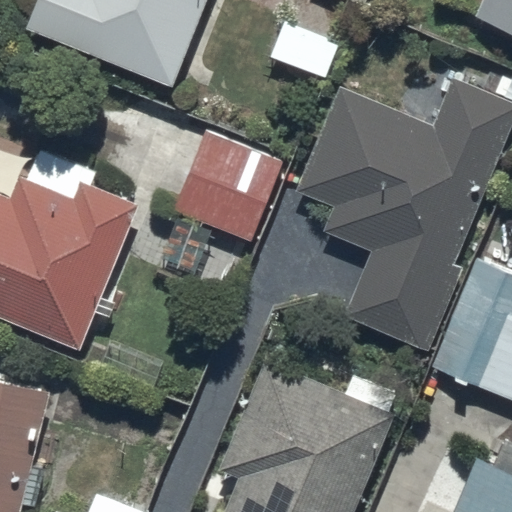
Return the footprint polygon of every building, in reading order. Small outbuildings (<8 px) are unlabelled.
[(36,0),(26,24),(173,82),(205,0),(36,0)] [(511,0),(475,0),(471,12),(511,28),(511,0)] [(341,36),(286,14),(270,53),(326,75),(341,36)] [(511,108),(511,97),(450,73),(430,119),(339,83),(298,187),(333,201),(322,227),(369,246),(343,313),(424,345),(457,261),(453,259),(511,108)] [(194,123),(139,99),(127,129),(181,153),(194,123)] [(283,155),(206,126),(174,208),(251,238),(283,155)] [(137,198),(90,180),(96,166),(39,145),(28,174),(20,171),(11,195),(0,190),(0,313),(80,344),(137,198)] [(211,228),(177,214),(156,267),(189,281),(211,228)] [(511,267),(472,253),(427,364),(511,396),(511,267)] [(349,511),(396,406),(268,351),(220,461),(242,471),(223,511),(349,511)] [(17,511),(47,383),(0,372),(0,511),(17,511)] [(511,511),(511,466),(469,450),(445,511),(511,511)] [(87,511),(56,511),(52,510),(51,511),(146,511),(148,510),(97,488),(87,511)]
